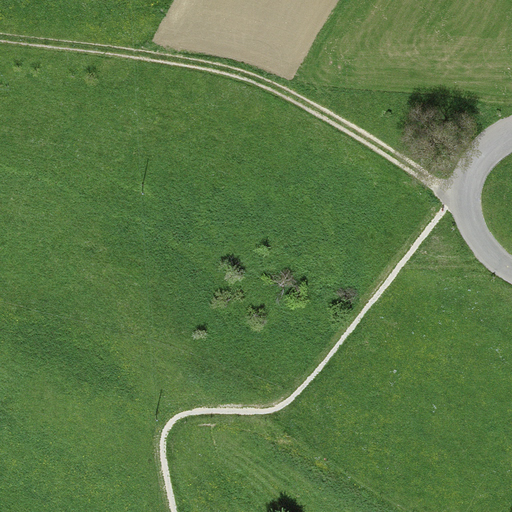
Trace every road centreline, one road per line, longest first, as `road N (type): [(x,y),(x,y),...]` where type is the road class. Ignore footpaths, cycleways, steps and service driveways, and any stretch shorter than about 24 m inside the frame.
road 1 (track): [(467,200),(312,106),(248,77),(178,59),(0,36)]
road 2 (tertiary): [(511,270),(483,241),(467,200),(472,175),(511,137)]
